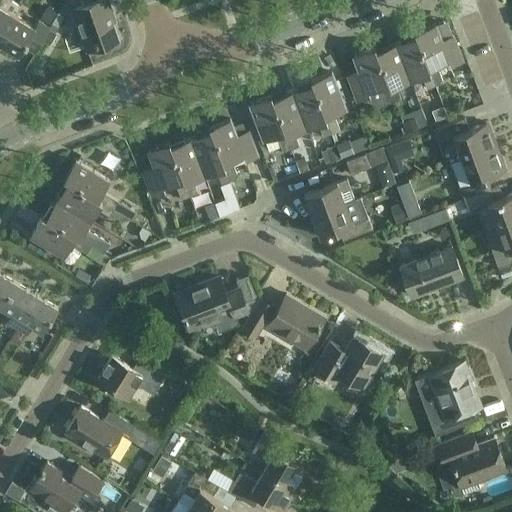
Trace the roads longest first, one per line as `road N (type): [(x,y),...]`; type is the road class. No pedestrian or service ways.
road 1 (residential): [(0,474),(116,286),(222,241),(265,244),(425,343),(492,327)]
road 2 (tertiary): [(167,40),(240,45),(367,0)]
road 3 (tertiary): [(11,136),(138,85),(167,40)]
